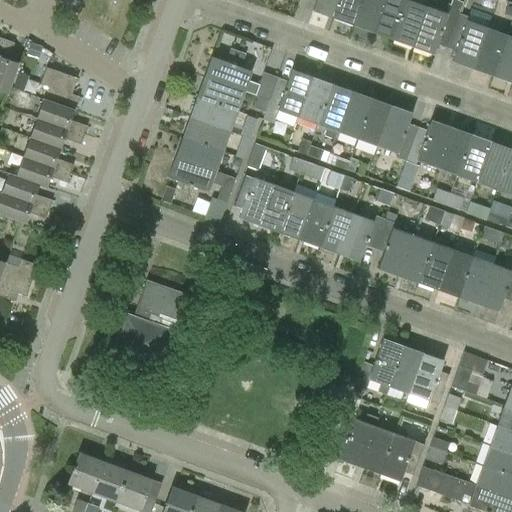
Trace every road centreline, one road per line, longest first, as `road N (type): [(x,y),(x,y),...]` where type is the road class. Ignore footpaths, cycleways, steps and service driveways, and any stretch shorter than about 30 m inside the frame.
road 1 (residential): [(290,486),(65,403),(49,387),(46,371),(105,207)]
road 2 (residential): [(105,207),(511,354)]
road 3 (residential): [(511,116),(193,0)]
road 4 (residential): [(41,31),(146,93)]
road 5 (residential): [(105,207),(146,93)]
